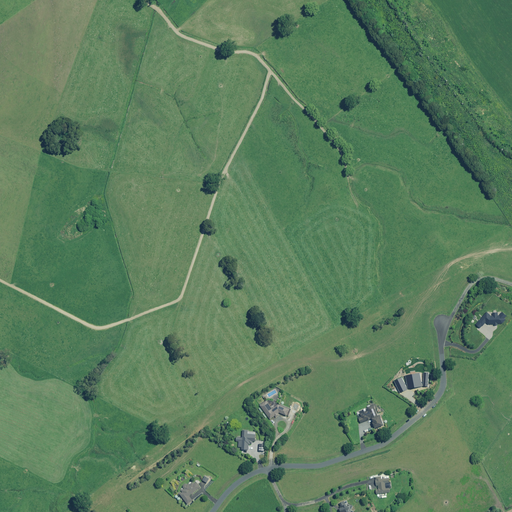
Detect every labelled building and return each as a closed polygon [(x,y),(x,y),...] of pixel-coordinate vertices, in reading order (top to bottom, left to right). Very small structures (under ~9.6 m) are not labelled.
[(486,323),(488,325),(494,325),(494,326),(498,326),(498,324),(503,324),(506,320),(505,319),(507,317),(503,312),(500,315),(498,315),(498,313),(493,313),(493,316),(491,316),(487,312),(484,315),(484,316),(476,325),(481,329),(484,325),(486,323)] [(419,386),(415,376),(412,377),(412,376),(401,380),(402,383),(399,384),(401,388),(406,386),(412,384),(414,388),(419,386)] [(272,409),(266,401),(260,405),(270,419),(275,416),(276,417),(279,415),(278,414),(279,413),(286,416),(289,409),(279,405),(272,409)] [(368,411),(359,414),(361,418),(358,419),(360,423),(371,419),(373,422),(372,422),(375,429),(383,426),(380,415),(377,416),(373,405),(367,407),(368,411)] [(247,431),(243,430),(242,438),(236,438),(236,441),(239,441),(238,447),(241,447),(241,450),(248,450),(248,444),(250,445),(252,443),(253,441),(255,441),(255,434),(247,434),(247,431)] [(380,496),(380,494),(390,493),(389,488),(391,488),(390,482),(389,483),(388,476),(376,477),(376,481),(375,481),(375,486),(378,486),(378,489),(376,489),(376,494),(378,494),(378,496),(380,496)] [(183,488),(182,489),(181,491),(183,492),(179,495),(187,505),(192,500),(189,496),(200,488),(196,482),(193,484),(192,482),(189,485),(185,484),(183,486),(183,488)] [(349,511),(349,508),(347,506),(344,501),(340,503),(341,506),(340,507),(341,508),(340,510),(340,511),(349,511)]
